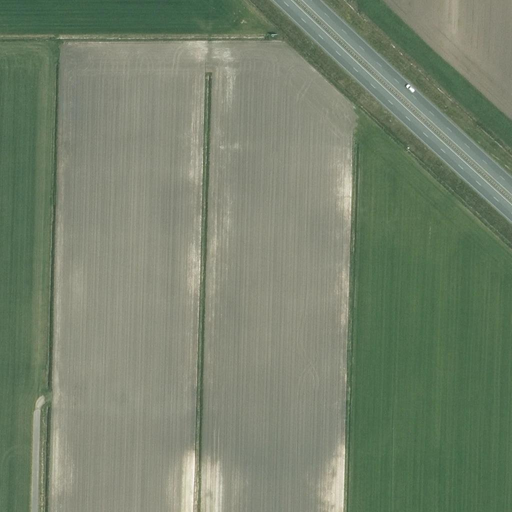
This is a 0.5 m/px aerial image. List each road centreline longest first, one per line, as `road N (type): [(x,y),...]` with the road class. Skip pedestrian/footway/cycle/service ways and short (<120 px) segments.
road 1 (trunk): [(281,0),(511,214)]
road 2 (trunk): [(511,187),(310,0)]
